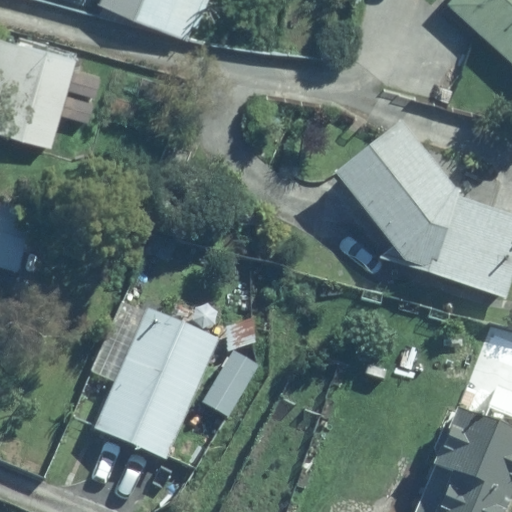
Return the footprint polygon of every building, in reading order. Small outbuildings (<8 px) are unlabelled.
[(98,0),(96,6),(191,40),(205,0),(98,0)] [(511,0),(442,0),(511,62),(511,0)] [(99,77),(70,69),(74,54),(0,32),(0,105),(5,107),(0,125),(0,134),(48,148),(57,116),(85,124),(99,77)] [(511,285),(511,219),(459,205),(398,128),(333,179),(387,248),(382,268),(508,301),(511,285)] [(0,208),(0,270),(16,275),(31,216),(0,208)] [(165,464),(214,345),(217,338),(145,308),(94,435),(165,464)] [(506,511),(511,501),(511,394),(489,385),(474,424),(452,416),(414,511),(506,511)]
